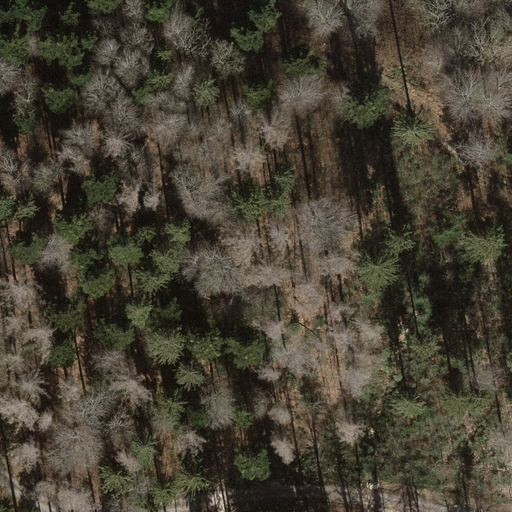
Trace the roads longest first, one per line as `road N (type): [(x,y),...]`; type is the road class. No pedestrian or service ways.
road 1 (track): [(163,0),(378,96),(453,143)]
road 2 (track): [(416,511),(331,496),(212,495),(144,511)]
